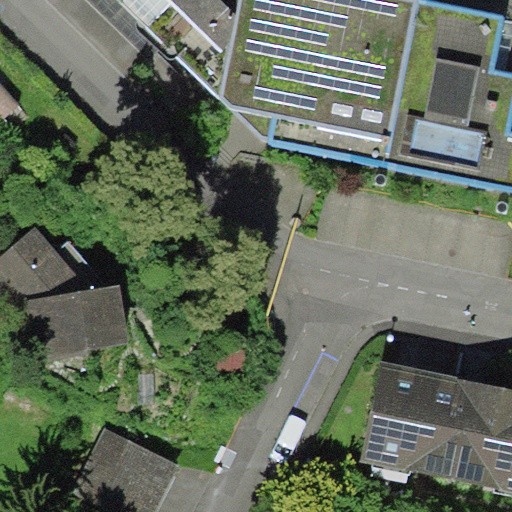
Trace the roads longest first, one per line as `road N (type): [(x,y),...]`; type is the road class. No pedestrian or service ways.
road 1 (residential): [(31,0),(269,230),(363,278)]
road 2 (residential): [(363,278),(226,511)]
road 3 (residential): [(363,278),(511,299)]
